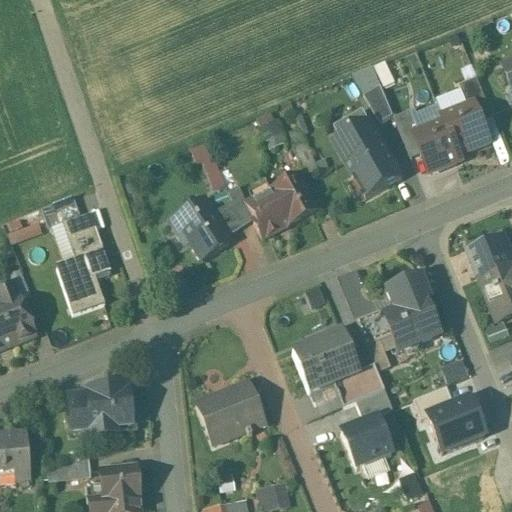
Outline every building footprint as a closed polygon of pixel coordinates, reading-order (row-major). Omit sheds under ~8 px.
[(352,75),(372,126),(397,116),(384,85),(395,80),(387,61),(352,75)] [(511,66),(503,70),(511,92),(511,66)] [(476,82),(457,90),(466,110),(472,108),(480,126),(492,121),(476,82)] [(466,110),(442,120),(444,125),(458,158),(488,146),(480,126),(472,108),(466,110)] [(272,114),(256,119),(266,151),(281,146),(272,114)] [(417,136),(409,116),(393,122),(410,162),(419,158),(411,139),(417,136)] [(417,136),(411,139),(419,158),(427,178),(460,164),(458,158),(444,125),(417,136)] [(369,127),(333,147),(353,182),(357,179),(368,198),(364,201),(365,203),(401,182),(369,127)] [(208,195),(222,189),(204,144),(189,150),(208,195)] [(305,147),(291,153),(302,181),(316,175),(305,147)] [(297,181),(268,197),(286,230),(315,214),(305,194),(304,194),(297,181)] [(286,230),(268,197),(245,209),(254,225),(252,226),(261,244),(286,230)] [(228,248),(202,207),(173,225),(200,266),(228,248)] [(81,264),(55,273),(71,320),(103,310),(94,282),(111,276),(91,220),(68,227),(81,264)] [(14,222),(1,227),(8,247),(38,236),(34,224),(17,230),(14,222)] [(511,251),(507,238),(466,254),(496,327),(511,320),(511,251)] [(381,320),(382,322),(389,341),(396,357),(437,341),(423,306),(430,303),(420,280),(383,295),(392,316),(381,320)] [(0,356),(33,343),(11,291),(0,296),(0,356)] [(309,309),(320,306),(315,291),(304,294),(309,309)] [(379,315),(354,325),(364,349),(377,344),(378,345),(389,341),(382,322),(381,320),(379,315)] [(340,338),(291,358),(307,398),(332,388),(356,378),(356,377),(340,338)] [(378,345),(377,344),(364,349),(372,370),(375,377),(389,372),(378,345)] [(372,370),(356,377),(356,378),(332,388),(342,413),(355,408),(383,396),(375,377),(372,370)] [(108,400),(66,404),(70,438),(130,432),(125,392),(107,394),(108,400)] [(244,392),(214,404),(213,402),(194,410),(211,451),(242,439),(244,443),(248,441),(243,430),(257,424),(244,392)] [(420,424),(425,422),(424,421),(452,409),(445,392),(413,405),(420,424)] [(355,408),(362,426),(375,421),(391,414),(383,396),(355,408)] [(452,409),(424,421),(425,422),(440,459),(484,442),(468,403),(452,409)] [(338,436),(354,475),(391,460),(375,421),(362,426),(338,436)] [(24,439),(0,440),(0,476),(12,476),(12,486),(26,485),(24,439)] [(88,463),(65,470),(66,484),(89,482),(88,463)] [(137,511),(134,472),(99,476),(102,510),(88,511),(137,511)] [(281,491),(263,495),(267,511),(278,511),(285,510),(281,491)] [(415,511),(430,511),(427,503),(414,507),(415,511)]
